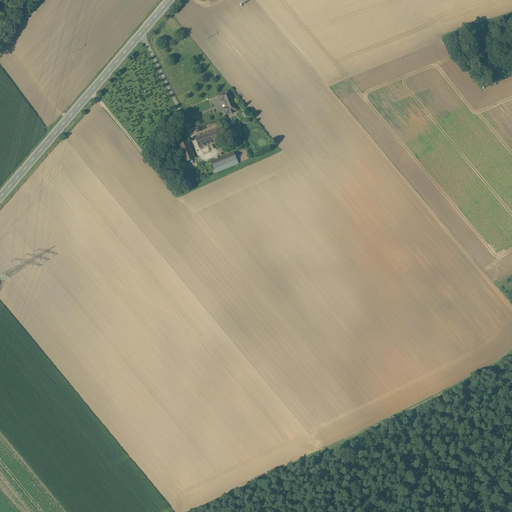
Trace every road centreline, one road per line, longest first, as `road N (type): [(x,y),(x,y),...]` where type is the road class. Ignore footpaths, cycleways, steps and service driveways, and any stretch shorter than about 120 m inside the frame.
road 1 (track): [(200,511),(511,354)]
road 2 (secondary): [(169,0),(0,196)]
